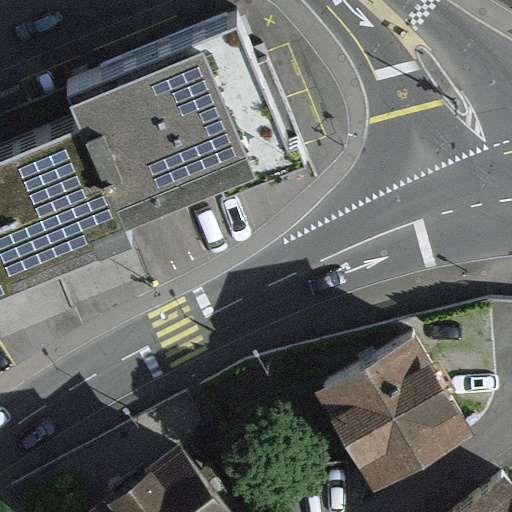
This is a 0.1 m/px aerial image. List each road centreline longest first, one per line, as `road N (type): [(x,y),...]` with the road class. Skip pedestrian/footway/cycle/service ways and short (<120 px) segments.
road 1 (tertiary): [(511,184),(370,239),(95,372),(0,437)]
road 2 (residential): [(366,0),(464,101),(511,172)]
road 3 (residential): [(398,511),(511,430)]
